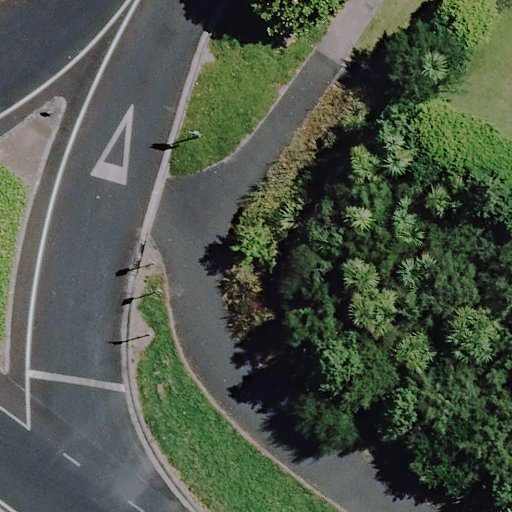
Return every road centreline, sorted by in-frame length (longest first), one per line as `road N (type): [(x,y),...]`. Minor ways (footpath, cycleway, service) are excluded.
road 1 (residential): [(155,0),(103,177),(86,289),(93,511)]
road 2 (residential): [(0,77),(102,0)]
